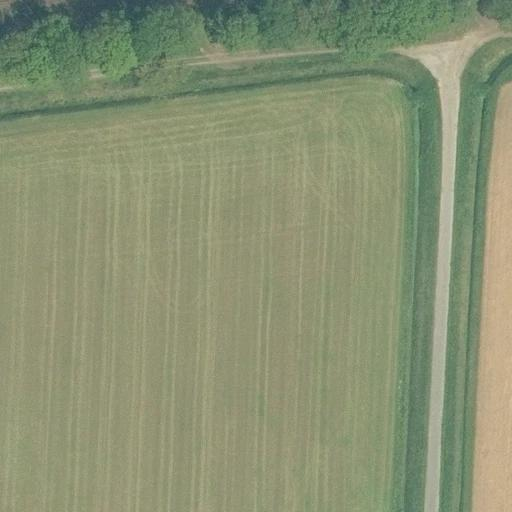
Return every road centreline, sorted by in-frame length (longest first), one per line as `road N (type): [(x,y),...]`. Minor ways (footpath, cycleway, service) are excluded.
road 1 (track): [(0,87),(384,46),(420,51),(452,69)]
road 2 (unclassified): [(430,511),(452,69)]
